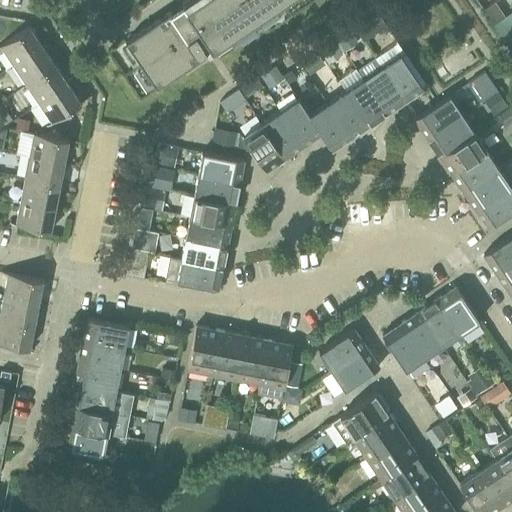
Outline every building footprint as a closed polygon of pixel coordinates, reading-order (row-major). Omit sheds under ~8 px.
[(184,0),(125,40),(156,86),(202,55),(200,51),(206,47),(209,44),(212,48),(283,0),(184,0)] [(377,10),(353,25),(355,27),(361,37),(384,22),(377,10)] [(0,47),(12,65),(42,44),(29,25),(0,44),(0,47)] [(351,31),(338,39),(346,52),(360,43),(351,31)] [(337,43),(322,53),(329,64),(344,55),(337,43)] [(42,44),(12,65),(25,84),(55,63),(42,44)] [(318,53),(303,63),(311,74),(326,64),(318,53)] [(381,66),(404,101),(423,88),(400,53),(381,66)] [(38,102),(68,82),(55,63),(25,84),(38,102)] [(277,66),(262,76),(270,89),(285,79),(277,66)] [(363,78),(386,113),(404,101),(381,66),(363,78)] [(293,70),(285,76),(290,84),(299,79),(293,70)] [(258,78),(251,83),(257,92),(264,87),(258,78)] [(386,113),(363,78),(345,90),(368,125),(386,113)] [(68,82),(38,102),(51,122),(81,101),(68,82)] [(240,90),(221,102),(228,113),(247,101),(240,90)] [(327,102),(350,137),(368,125),(345,90),(327,102)] [(496,90),(487,96),(497,111),(506,105),(496,90)] [(426,137),(462,113),(449,94),(414,118),(426,137)] [(280,109),(303,144),(321,133),(321,132),(308,114),(309,114),(298,97),(280,109)] [(327,102),(309,114),(308,114),(321,132),(321,133),(332,149),(350,137),(327,102)] [(6,108),(0,112),(0,115),(5,124),(13,118),(6,108)] [(303,144),(280,109),(262,121),(285,156),(303,144)] [(462,113),(426,137),(438,155),(474,131),(462,113)] [(511,117),(501,124),(501,132),(503,135),(511,128),(511,117)] [(18,119),(16,128),(29,131),(31,122),(18,119)] [(285,156),(262,121),(243,134),(244,136),(214,130),(212,142),(253,150),(266,169),(285,156)] [(450,173),(486,149),(474,131),(438,155),(450,173)] [(28,155),(64,162),(68,139),(33,132),(28,155)] [(155,141),(151,163),(172,167),(177,145),(155,141)] [(486,149),(450,173),(462,191),(498,167),(486,149)] [(198,173),(239,181),(243,158),(202,150),(198,173)] [(24,178),(60,184),(64,162),(28,155),(24,178)] [(151,164),(146,184),(172,189),(177,169),(151,164)] [(474,209),(510,185),(498,167),(462,191),(474,209)] [(193,194),(235,202),(239,181),(198,173),(193,194)] [(20,200),(55,207),(60,184),(24,178),(20,200)] [(145,184),(141,206),(156,209),(161,188),(145,184)] [(511,187),(510,185),(474,209),(487,228),(511,210),(511,187)] [(189,215),(231,223),(235,202),(193,194),(190,209),(189,215)] [(55,207),(20,200),(15,223),(51,230),(55,207)] [(140,215),(138,225),(147,226),(149,216),(140,215)] [(231,223),(189,215),(185,236),(227,244),(231,223)] [(496,273),(511,261),(511,234),(483,254),(496,273)] [(227,244),(185,236),(181,257),(223,266),(227,244)] [(181,257),(169,255),(165,277),(166,277),(166,281),(180,283),(180,280),(218,288),(223,266),(181,257)] [(508,291),(511,287),(511,261),(496,273),(508,291)] [(3,295),(39,302),(43,278),(8,271),(3,295)] [(436,297),(460,332),(479,320),(455,285),(436,297)] [(0,311),(0,317),(34,324),(39,302),(3,295),(0,311)] [(419,309),(442,344),(460,332),(436,297),(419,309)] [(401,321),(424,356),(442,344),(419,309),(401,321)] [(34,324),(0,317),(0,341),(30,347),(34,324)] [(82,339),(124,347),(128,325),(87,317),(82,339)] [(424,356),(401,321),(382,334),(405,369),(424,356)] [(212,371),(220,329),(195,325),(188,366),(212,371)] [(331,370),(366,346),(353,327),(318,351),(331,370)] [(166,329),(163,341),(176,344),(179,332),(166,329)] [(220,329),(212,371),(236,375),(244,333),(220,329)] [(260,379),(267,338),(244,333),(236,375),(260,379)] [(267,338),(260,379),(258,391),(282,396),(284,385),(284,384),(286,375),(292,342),(267,338)] [(78,361),(120,369),(124,347),(82,339),(78,361)] [(366,346),(331,370),(344,389),(379,365),(366,346)] [(74,382),(116,390),(120,369),(78,361),(74,382)] [(159,367),(157,375),(171,377),(173,369),(159,367)] [(0,373),(0,377),(9,379),(11,370),(1,368),(0,373)] [(483,368),(466,379),(475,393),(493,381),(483,368)] [(286,375),(284,384),(295,386),(297,377),(286,375)] [(489,406),(511,392),(503,380),(481,394),(489,406)] [(74,382),(70,403),(112,411),(131,415),(135,394),(116,390),(74,382)] [(282,396),(281,401),(292,403),(298,399),(300,388),(284,385),(282,396)] [(469,386),(454,396),(460,405),(475,396),(469,386)] [(154,389),(153,397),(167,400),(169,392),(154,389)] [(389,412),(375,391),(332,421),(346,442),(354,436),(389,412)] [(446,394),(432,403),(441,416),(455,407),(446,394)] [(151,397),(148,418),(158,420),(163,417),(166,400),(151,397)] [(480,398),(468,405),(473,414),(485,407),(480,398)] [(70,403),(66,424),(107,432),(126,436),(131,415),(112,411),(70,403)] [(182,407),(179,420),(197,423),(199,410),(182,407)] [(205,408),(203,423),(226,427),(229,413),(229,412),(205,408)] [(367,456),(402,432),(389,412),(354,436),(367,456)] [(229,413),(226,427),(236,429),(238,415),(229,413)] [(254,414),(250,432),(262,434),(266,416),(254,414)] [(145,418),(142,435),(154,437),(157,420),(145,418)] [(444,418),(425,430),(433,442),(452,430),(444,418)] [(107,432),(66,424),(62,446),(103,454),(107,432)] [(381,476),(416,452),(402,432),(367,456),(381,476)] [(288,451),(286,452),(286,455),(289,459),(294,459),(298,456),(298,452),(314,441),(310,435),(288,451)] [(490,447),(496,457),(511,481),(511,442),(508,436),(490,447)] [(394,496),(429,472),(416,452),(381,476),(394,496)] [(328,454),(314,463),(317,468),(331,458),(328,454)] [(478,469),(502,505),(511,497),(511,481),(496,457),(478,469)] [(490,511),(502,505),(478,469),(459,482),(479,511),(490,511)] [(429,472),(394,496),(405,511),(413,511),(443,492),(429,472)] [(456,511),(443,492),(413,511),(456,511)]
